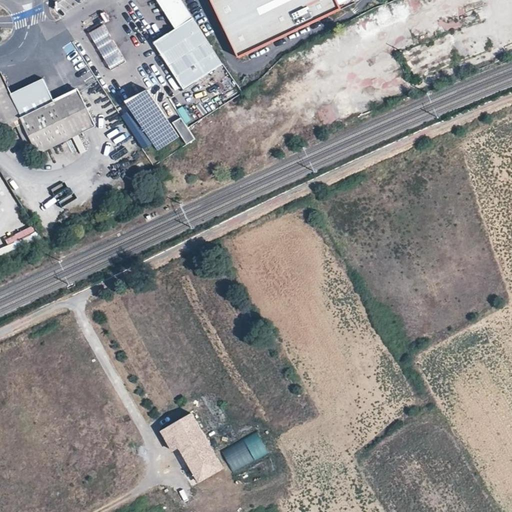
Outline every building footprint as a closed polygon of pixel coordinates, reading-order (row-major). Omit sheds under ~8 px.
[(186,91),(224,67),(188,10),(182,0),(158,0),(178,32),(156,45),(186,91)] [(328,13),(321,0),(211,0),(238,54),(238,55),(238,56),(239,56),(328,13)] [(341,7),(337,0),(321,0),(328,13),(341,7)] [(395,14),(407,8),(403,0),(397,0),(390,4),(395,14)] [(127,62),(104,24),(89,34),(112,71),(127,62)] [(401,49),(421,41),(418,34),(398,42),(401,49)] [(403,53),(413,78),(459,59),(449,35),(403,53)] [(0,133),(1,135),(23,124),(28,135),(38,154),(54,146),(96,127),(94,124),(78,91),(55,102),(44,80),(26,88),(10,95),(0,73),(0,133)] [(180,137),(150,91),(139,98),(129,105),(159,151),(180,137)] [(167,428),(178,447),(195,475),(219,462),(205,437),(191,414),(167,428)] [(167,428),(161,431),(172,450),(178,447),(167,428)] [(222,451),(232,471),(253,461),(243,441),(222,451)] [(195,475),(199,482),(223,468),(219,462),(195,475)]
